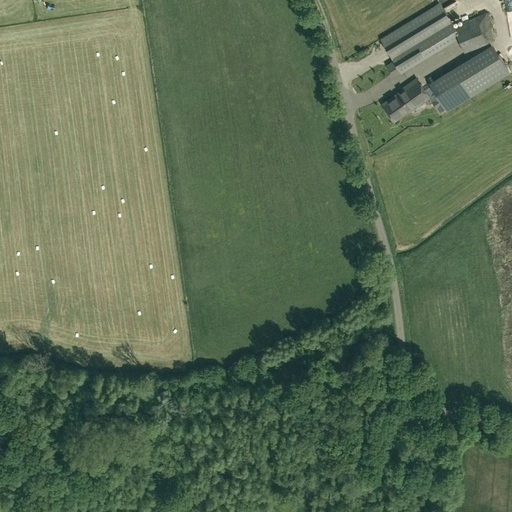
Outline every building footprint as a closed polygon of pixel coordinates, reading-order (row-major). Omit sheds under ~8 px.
[(441,3),(382,39),(402,72),(459,37),(461,44),(465,52),(495,40),(490,28),(494,27),(492,23),(495,22),(493,16),(490,18),(487,12),(454,26),(441,3)] [(492,31),(505,52),(511,47),(511,32),(505,23),(492,31)] [(447,109),(507,72),(497,55),(458,78),(453,71),(446,75),(430,84),(447,109)] [(397,94),(409,110),(409,111),(429,97),(416,79),(397,93),(397,94)] [(394,121),(409,110),(397,94),(382,104),(394,121)]
